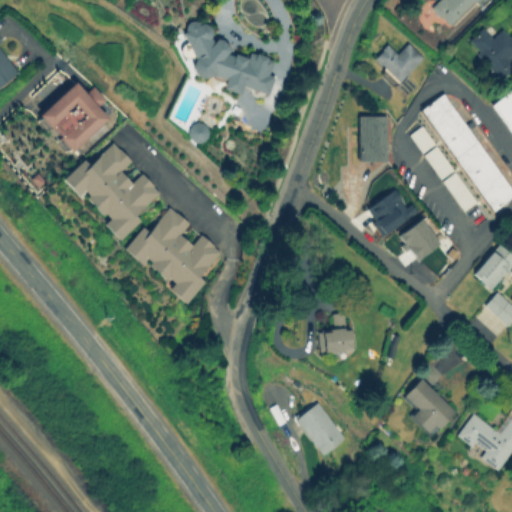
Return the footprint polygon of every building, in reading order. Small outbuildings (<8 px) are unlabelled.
[(472,0),(480,0),(481,1),(482,0),(436,0),(429,7),(447,25),(472,0)] [(266,91),(270,76),(267,66),(270,56),(251,52),(240,54),(227,51),(224,40),(210,36),(207,23),(192,19),(184,21),(182,29),(193,74),(205,76),(212,75),(220,77),(222,88),(238,92),(240,85),(266,91)] [(472,52),(494,77),(511,60),(511,29),(507,34),(500,27),(489,36),(481,26),(466,38),(476,49),(472,52)] [(371,55),(393,81),(421,57),(406,40),(394,50),(387,42),(371,55)] [(0,46),(0,82),(17,70),(0,46)] [(67,149),(107,115),(97,103),(104,98),(91,83),(82,91),(72,80),(35,112),(67,149)] [(511,87),(489,102),(511,136),(511,87)] [(511,194),(442,91),(418,107),(489,210),(511,194)] [(382,113),(355,113),(355,159),(382,159),(382,113)] [(185,125),(188,142),(206,140),(203,122),(185,125)] [(473,201),(421,124),(408,132),(460,210),(473,201)] [(156,191),(138,171),(128,180),(118,169),(128,160),(110,140),(84,163),(80,158),(59,176),(74,193),(78,190),(103,218),(100,221),(115,238),(137,219),(131,212),(156,191)] [(36,186),(43,179),(35,171),(28,178),(36,186)] [(379,235),(413,211),(408,203),(403,207),(398,200),(399,199),(391,188),(363,208),(371,219),(368,221),(379,235)] [(217,250),(197,232),(189,242),(179,233),(188,223),(166,204),(144,229),(138,224),(120,246),(138,262),(139,261),(184,299),(201,279),(196,275),(217,250)] [(406,248),(402,251),(397,245),(402,241),(396,233),(418,218),(437,244),(414,260),(406,248)] [(511,260),(511,256),(497,242),(469,270),(487,287),(511,260)] [(481,306),(506,324),(511,315),(511,304),(492,290),(481,306)] [(340,311),(330,312),(330,326),(315,327),(317,352),(348,351),(347,324),(341,325),(340,311)] [(453,410),(419,375),(401,393),(415,407),(408,414),(428,434),(453,410)] [(290,417),(317,454),(342,436),(315,399),(290,417)] [(496,469),(511,446),(511,416),(509,414),(497,431),(469,411),(454,433),(479,451),(476,455),(496,469)] [(384,511),(371,499),(357,511),(384,511)]
